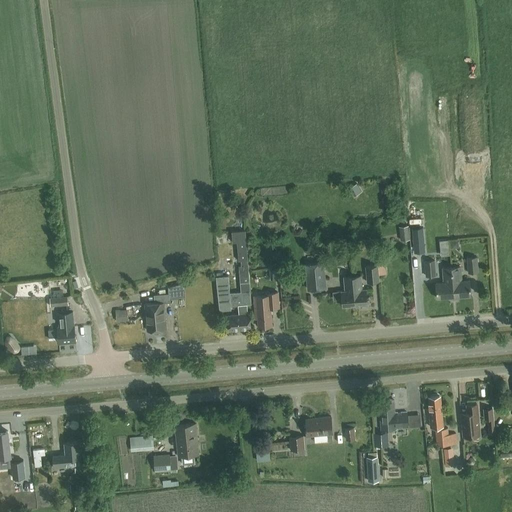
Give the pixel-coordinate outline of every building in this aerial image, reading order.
[(410,240),(408,225),(399,226),(401,241),(410,240)] [(422,227),(413,228),(415,252),(424,251),(422,227)] [(216,276),(219,309),(231,308),(231,305),(238,304),(239,314),(228,314),(228,317),(225,317),(226,326),(228,326),(229,328),(250,327),(249,313),(247,313),(247,303),(248,303),(247,303),(251,303),(245,229),(231,230),(232,242),(237,241),(239,260),(241,260),(241,265),(239,265),(241,291),(230,292),(229,275),(216,276)] [(468,272),(478,271),(477,256),(467,257),(468,272)] [(425,276),(436,275),(435,259),(424,260),(425,276)] [(325,287),(322,262),(306,263),(308,289),(325,287)] [(367,282),(379,281),(377,265),(365,266),(367,282)] [(450,267),(453,296),(470,295),(469,280),(462,280),(460,266),(450,267)] [(453,296),(450,267),(442,267),(444,281),(435,282),(437,298),(453,296)] [(352,276),(355,305),(367,304),(365,289),(361,289),(360,275),(352,276)] [(342,306),(355,305),(352,276),(344,276),(345,291),(341,291),(342,306)] [(176,289),(168,290),(168,293),(169,293),(170,299),(177,299),(176,289)] [(268,292),(268,294),(253,296),(255,318),(258,318),(258,326),(272,325),(270,306),(279,305),(277,292),(268,292)] [(146,317),(165,315),(164,303),(172,302),(172,301),(170,301),(170,299),(169,293),(168,293),(157,294),(158,302),(145,304),(146,317)] [(50,307),(69,305),(68,296),(49,298),(50,307)] [(129,319),(127,309),(117,311),(119,322),(129,319)] [(74,326),(73,312),(58,313),(60,327),(57,327),(59,343),(76,342),(74,326)] [(165,315),(146,317),(147,330),(166,329),(165,315)] [(50,325),(36,326),(37,351),(51,351),(50,325)] [(34,336),(26,337),(28,348),(35,347),(34,336)] [(429,404),(430,415),(430,426),(442,426),(441,414),(442,414),(441,403),(440,404),(439,396),(429,396),(430,404),(429,404)] [(379,401),(380,416),(380,429),(395,428),(395,427),(407,427),(407,412),(395,412),(394,399),(391,399),(381,400),(379,401)] [(463,435),(480,434),(478,411),(477,411),(477,403),(467,404),(468,412),(462,412),(463,435)] [(484,408),(485,418),(493,418),(492,408),(484,408)] [(305,426),(306,436),(327,434),(327,441),(333,441),(332,433),(331,416),(319,417),(319,418),(306,419),(306,426),(305,426)] [(196,423),(175,425),(178,456),(199,454),(196,423)] [(355,439),(354,427),(345,428),(346,440),(355,439)] [(447,427),(435,428),(436,444),(456,443),(456,433),(448,433),(447,427)] [(8,431),(0,431),(0,461),(11,461),(11,457),(14,457),(12,438),(9,439),(8,431)] [(387,444),(386,432),(374,433),(375,445),(387,444)] [(154,446),(153,435),(130,437),(131,448),(154,446)] [(291,449),(304,448),(303,435),(290,436),(291,449)] [(286,451),(284,440),(271,441),(273,452),(286,451)] [(72,459),(80,458),(79,442),(65,443),(66,454),(53,456),(54,468),(73,466),(72,459)] [(270,460),(269,444),(256,446),(257,462),(270,460)] [(40,452),(32,453),(34,469),(42,468),(40,452)] [(171,470),(169,455),(152,456),(153,472),(171,470)] [(378,480),(377,457),(367,457),(369,481),(378,480)] [(13,478),(25,476),(23,460),(11,461),(13,478)] [(397,464),(385,465),(386,476),(398,474),(397,464)] [(86,475),(87,484),(97,483),(96,475),(86,475)] [(28,482),(15,482),(16,491),(28,490),(28,482)]
